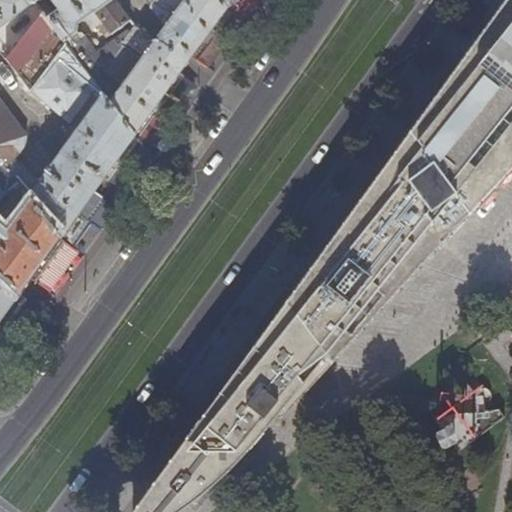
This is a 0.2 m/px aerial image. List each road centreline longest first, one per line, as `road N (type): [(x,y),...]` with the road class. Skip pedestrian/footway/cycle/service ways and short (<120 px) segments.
road 1 (primary): [(69,511),(432,0)]
road 2 (primary): [(327,0),(0,449)]
